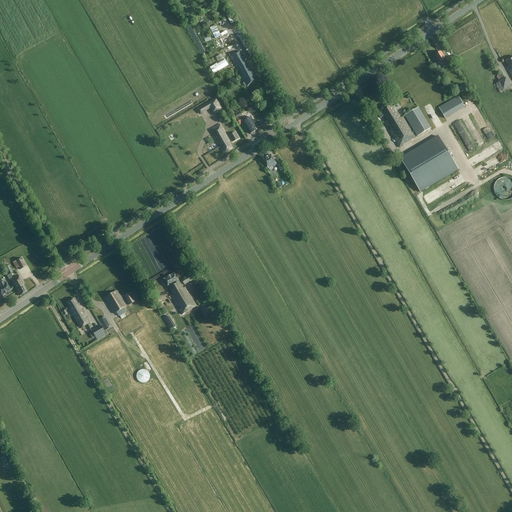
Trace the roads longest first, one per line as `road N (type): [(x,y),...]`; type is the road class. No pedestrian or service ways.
road 1 (tertiary): [(67,273),(478,0)]
road 2 (track): [(294,124),(511,490)]
road 3 (track): [(118,331),(139,344),(183,416),(208,407)]
road 4 (unclassified): [(63,265),(0,155)]
